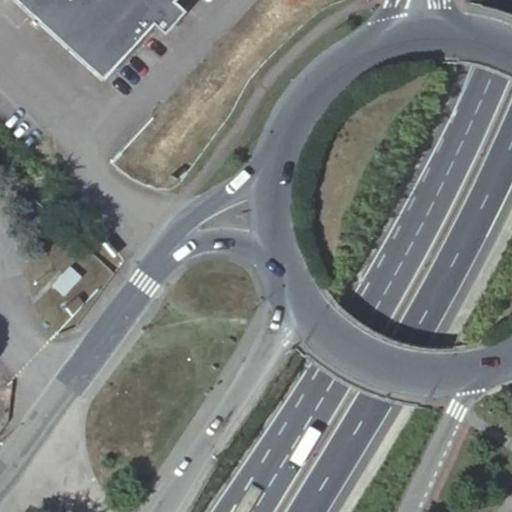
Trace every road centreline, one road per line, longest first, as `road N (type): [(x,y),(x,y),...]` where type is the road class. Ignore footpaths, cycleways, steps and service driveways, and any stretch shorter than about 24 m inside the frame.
road 1 (trunk): [(511,32),(431,205),(252,511)]
road 2 (trunk): [(307,511),(475,230),(511,148)]
road 3 (secondary): [(287,283),(278,327),(162,511)]
road 4 (residential): [(152,272),(0,477)]
road 5 (secondary): [(287,283),(312,317),(349,346),(391,364),(477,365)]
road 6 (secondary): [(379,37),(305,88),(267,170)]
road 7 (secondary): [(401,511),(477,365)]
road 8 (residential): [(267,170),(184,219),(152,272)]
road 9 (residential): [(152,272),(205,238),(276,258)]
